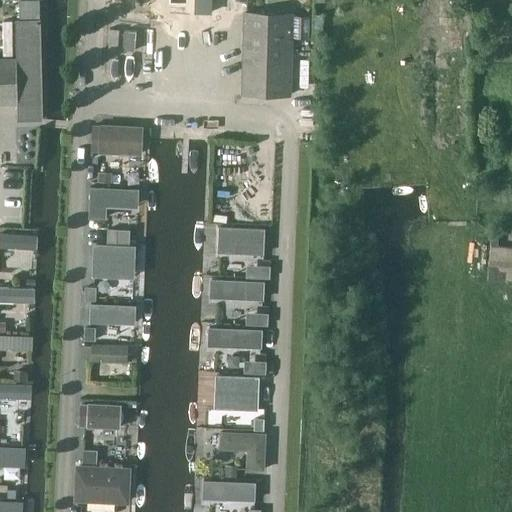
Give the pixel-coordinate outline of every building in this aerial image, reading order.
[(43,118),(42,20),(41,0),(27,0),(22,0),(22,20),(18,20),(18,58),(0,57),(0,103),(19,104),(19,119),(43,118)] [(212,0),(195,0),(196,11),(212,12),(212,0)] [(292,94),(294,14),(245,12),(243,93),(292,94)] [(310,15),(294,15),(293,38),(310,38),(310,15)] [(4,56),(13,56),(13,20),(3,20),(4,56)] [(144,119),(100,117),(100,119),(92,118),(91,145),(99,146),(99,147),(143,149),(144,119)] [(112,182),(112,172),(98,171),(98,181),(112,182)] [(133,188),(90,186),(90,199),(89,217),(107,218),(107,206),(132,207),(132,201),(133,188)] [(231,225),(230,251),(268,253),(269,227),(231,225)] [(118,242),(118,240),(118,228),(108,228),(107,240),(107,242),(118,242)] [(39,248),(40,234),(1,231),(0,246),(39,248)] [(123,261),(136,261),(136,244),(94,243),(93,276),(122,277),(123,261)] [(269,267),(261,266),(260,278),(269,278),(269,267)] [(270,299),(271,284),(264,284),(264,283),(252,282),(223,280),(221,295),(263,298),(270,299)] [(0,300),(37,301),(37,287),(0,285),(0,300)] [(96,299),(97,286),(86,285),(85,299),(96,299)] [(136,324),(137,306),(92,304),(91,323),(136,324)] [(268,315),(259,314),(258,325),(267,326),(268,315)] [(220,326),(219,345),(266,347),(267,328),(220,326)] [(96,329),(86,328),(86,341),(95,340),(96,329)] [(0,333),(0,348),(34,350),(35,349),(35,336),(35,335),(0,333)] [(128,356),(128,340),(89,341),(89,357),(128,356)] [(25,380),(26,370),(14,369),(14,379),(25,380)] [(267,398),(269,391),(268,384),(261,384),(261,382),(256,381),(244,381),(214,379),(212,387),(213,395),(260,398),(267,398)] [(0,383),(0,397),(32,398),(33,384),(0,383)] [(81,403),(80,425),(88,425),(88,426),(121,428),(122,403),(89,402),(89,403),(81,403)] [(266,466),(267,428),(221,426),(220,444),(248,445),(247,465),(266,466)] [(0,464),(25,466),(26,447),(0,445),(0,464)] [(97,463),(97,450),(84,449),(83,463),(97,463)] [(130,503),(132,465),(97,463),(83,463),(76,462),(74,500),(130,503)] [(237,476),(238,464),(226,464),(226,476),(237,476)] [(211,480),(210,499),(256,500),(256,495),(257,482),(257,481),(226,480),(213,480),(211,480)] [(9,489),(9,498),(17,498),(18,490),(9,489)] [(0,500),(0,511),(22,511),(23,501),(0,500)]
